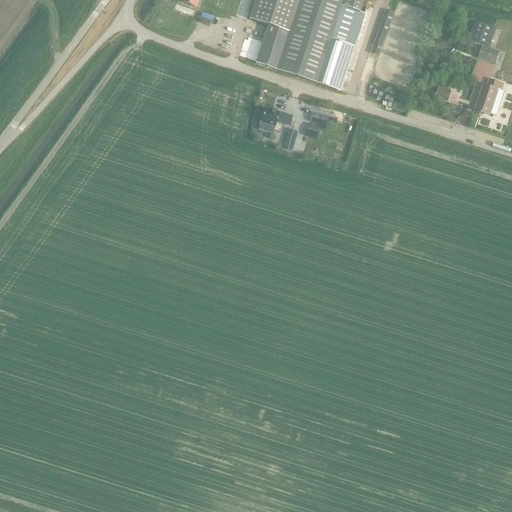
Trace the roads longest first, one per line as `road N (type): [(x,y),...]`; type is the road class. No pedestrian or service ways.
road 1 (unclassified): [(511,154),(287,84),(125,22)]
road 2 (unclassified): [(0,145),(105,0)]
road 3 (unclassified): [(0,147),(125,22)]
